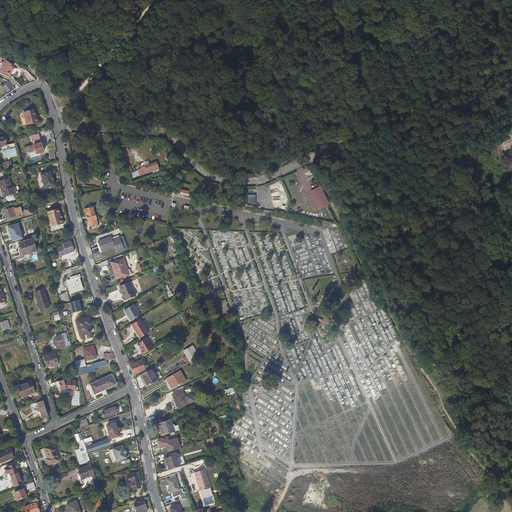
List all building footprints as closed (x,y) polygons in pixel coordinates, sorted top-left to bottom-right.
[(0,71),(0,72),(9,77),(11,74),(10,73),(13,67),(5,62),(0,71)] [(8,81),(4,84),(8,89),(12,86),(8,81)] [(35,120),(34,115),(32,111),(22,114),(26,127),(38,124),(36,120),(35,120)] [(40,140),(38,135),(30,137),(32,145),(38,144),(37,141),(40,140)] [(43,153),(40,144),(27,148),(29,153),(34,152),(35,155),(43,153)] [(124,157),(131,155),(128,148),(121,150),(124,157)] [(15,149),(3,150),(4,158),(16,156),(15,149)] [(5,166),(11,164),(10,161),(1,164),(4,170),(6,169),(5,166)] [(158,168),(156,163),(156,162),(149,165),(140,168),(143,175),(158,168)] [(53,180),(52,176),(51,176),(50,172),(40,175),(45,189),(54,185),(53,181),(53,180)] [(11,189),(8,179),(0,181),(0,186),(3,198),(15,194),(13,188),(11,189)] [(330,204),(322,186),(312,191),(315,197),(317,198),(318,200),(317,201),(320,208),(330,204)] [(99,226),(94,207),(85,209),(90,228),(99,226)] [(16,216),(14,208),(5,211),(7,219),(16,216)] [(64,224),(62,218),(61,218),(60,216),(58,209),(47,212),(52,228),(64,224)] [(13,227),(12,222),(8,223),(11,231),(17,229),(16,226),(13,227)] [(123,250),(119,239),(118,238),(111,240),(110,237),(97,242),(101,252),(114,248),(116,253),(123,250)] [(36,255),(32,240),(19,243),(23,258),(36,255)] [(59,258),(74,251),(70,242),(63,245),(63,246),(55,250),(59,258)] [(96,244),(90,246),(92,252),(98,250),(96,244)] [(129,276),(123,259),(110,263),(112,268),(113,268),(117,279),(129,276)] [(82,285),(80,281),(79,281),(78,276),(70,278),(70,281),(67,282),(71,294),(82,290),(81,285),(82,285)] [(133,293),(129,282),(120,286),(124,297),(125,296),(126,299),(134,296),(132,293),(133,293)] [(169,297),(173,295),(168,285),(164,286),(169,297)] [(48,308),(43,290),(34,293),(39,311),(48,308)] [(79,300),(69,302),(72,313),(82,310),(79,300)] [(139,314),(132,304),(123,310),(129,320),(139,314)] [(62,320),(61,315),(59,315),(59,313),(53,315),(56,324),(61,323),(61,321),(62,320)] [(91,333),(88,323),(89,323),(88,317),(77,320),(79,326),(77,326),(80,337),(91,333)] [(148,333),(139,320),(130,325),(133,329),(134,328),(135,330),(134,331),(139,338),(148,333)] [(10,328),(8,321),(0,323),(3,331),(10,328)] [(68,343),(66,334),(62,335),(62,337),(57,338),(57,339),(53,340),(55,346),(58,345),(59,346),(68,343)] [(19,346),(25,344),(21,335),(16,337),(19,346)] [(153,349),(146,338),(137,344),(141,350),(140,351),(143,355),(147,353),(153,349)] [(171,344),(169,340),(160,345),(163,349),(171,344)] [(211,348),(207,340),(195,348),(199,355),(211,348)] [(199,355),(195,348),(192,343),(187,347),(193,359),(199,355)] [(96,358),(93,346),(83,349),(86,361),(88,361),(92,359),(96,358)] [(193,359),(187,347),(182,350),(185,355),(182,356),(186,363),(193,359)] [(57,361),(54,352),(43,356),(47,367),(51,366),(50,363),(57,361)] [(114,358),(112,352),(103,355),(105,361),(107,360),(114,358)] [(95,369),(108,365),(107,360),(105,361),(94,364),(95,369)] [(144,368),(141,360),(129,365),(132,371),(133,375),(139,372),(138,371),(144,368)] [(84,367),(82,361),(76,362),(77,369),(84,367)] [(96,371),(95,369),(94,364),(85,366),(84,367),(77,369),(78,370),(79,376),(96,371)] [(157,380),(150,369),(140,375),(147,386),(157,380)] [(167,382),(181,374),(180,371),(165,379),(167,382)] [(170,387),(184,379),(181,374),(167,382),(170,387)] [(116,385),(111,375),(101,380),(105,390),(116,385)] [(171,389),(180,384),(181,384),(185,381),(184,379),(170,387),(171,389)] [(75,391),(76,382),(71,382),(71,381),(64,381),(63,380),(58,381),(59,386),(60,391),(61,391),(66,389),(69,389),(69,390),(75,391)] [(105,390),(101,380),(90,385),(94,395),(105,390)] [(35,392),(31,382),(17,387),(17,389),(16,389),(20,398),(30,395),(30,394),(35,392)] [(181,408),(178,395),(160,400),(164,414),(171,412),(181,408)] [(164,414),(160,400),(158,401),(162,416),(171,413),(171,412),(164,414)] [(48,416),(43,401),(37,403),(38,405),(31,407),(33,415),(40,413),(41,417),(46,415),(47,417),(48,416)] [(118,413),(116,407),(102,412),(104,418),(118,413)] [(422,423),(434,414),(431,411),(420,420),(422,423)] [(172,433),(169,421),(158,424),(161,436),(172,433)] [(118,436),(114,424),(106,427),(110,439),(118,436)] [(507,437),(503,431),(497,435),(501,441),(507,437)] [(108,439),(86,447),(88,452),(110,445),(108,439)] [(178,450),(174,441),(166,443),(165,439),(156,442),(158,449),(164,447),(166,454),(178,450)] [(486,450),(493,446),(489,440),(482,445),(486,450)] [(60,460),(54,444),(45,447),(49,458),(46,459),(48,465),(60,460)] [(125,455),(125,454),(124,450),(123,450),(121,446),(112,449),(116,462),(121,460),(126,458),(125,455)] [(14,457),(10,448),(0,452),(0,460),(8,457),(9,459),(14,457)] [(90,462),(87,454),(86,450),(81,452),(85,463),(90,462)] [(177,468),(173,457),(167,459),(162,460),(165,469),(166,472),(177,468)] [(22,483),(15,465),(5,469),(7,474),(9,473),(15,486),(22,483)] [(92,476),(88,465),(77,469),(81,480),(92,476)] [(209,487),(203,470),(193,473),(199,491),(209,487)] [(140,488),(137,473),(130,475),(133,490),(140,488)] [(179,490),(175,477),(167,480),(172,493),(179,490)] [(26,497),(24,490),(13,493),(16,500),(26,497)] [(38,511),(37,508),(38,507),(39,506),(38,503),(37,503),(38,501),(37,498),(29,501),(31,505),(23,508),(24,511),(38,511)] [(190,505),(188,498),(182,500),(180,501),(183,508),(190,505)] [(102,508),(100,503),(99,499),(93,500),(96,510),(102,508)] [(117,508),(114,500),(104,503),(107,511),(117,508)] [(146,511),(142,501),(134,504),(136,511),(146,511)] [(80,511),(76,502),(66,505),(68,511),(80,511)]
